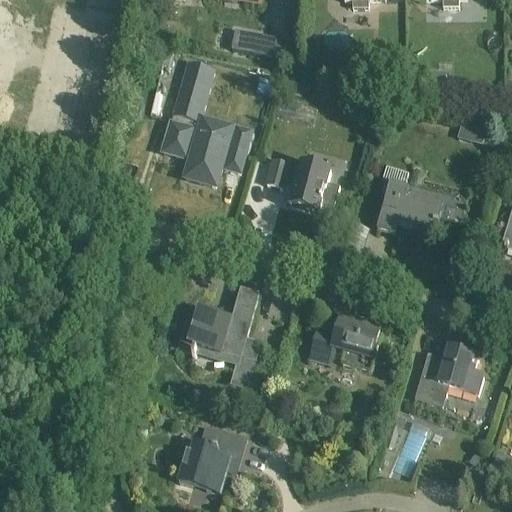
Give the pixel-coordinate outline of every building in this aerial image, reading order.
[(221,0),(261,9),(262,0),(221,0)] [(386,0),(344,0),(345,5),(353,5),(353,12),(369,12),(369,5),(386,5),(386,0)] [(425,0),(426,4),(443,4),(443,11),(459,11),(459,4),(468,4),(467,0),(425,0)] [(233,53),(280,62),(283,44),(237,35),(233,53)] [(225,171),(232,144),(196,134),(198,125),(200,126),(214,75),(188,68),(171,129),(170,129),(164,156),(180,160),(180,158),(192,161),(188,172),(190,172),(187,182),(217,189),(222,171),(225,171)] [(404,71),(380,71),(380,88),(404,88),(404,71)] [(445,94),(447,74),(414,71),(412,91),(445,94)] [(306,89),(287,84),(284,95),(303,101),(306,89)] [(503,90),(498,89),(492,95),(491,101),(502,101),(503,90)] [(225,171),(224,173),(241,177),(252,136),(235,131),(232,144),(225,171)] [(498,138),(486,135),(483,148),(494,151),(498,138)] [(331,174),(302,167),(301,170),(274,164),(267,189),(283,193),(284,190),(295,194),(291,211),(320,218),(322,209),(334,213),(340,191),(327,187),(331,174)] [(407,197),(409,190),(391,185),(378,234),(396,239),(400,226),(435,236),(442,206),(407,197)] [(246,343),(260,298),(242,293),(233,324),(191,312),(180,353),(194,357),(192,361),(196,362),(199,354),(241,366),(234,390),(250,394),(254,377),(263,347),(246,343)] [(374,362),(382,333),(342,322),(337,339),(319,334),(311,362),(331,367),(335,354),(344,357),(341,366),(372,375),(375,363),(374,362)] [(478,400),(484,381),(475,378),(480,362),(449,353),(446,363),(429,358),(416,404),(445,413),(451,392),(478,400)] [(406,422),(395,418),(385,450),(394,452),(398,438),(401,439),(406,422)] [(398,453),(417,460),(428,428),(409,422),(398,453)] [(247,444),(247,443),(206,430),(200,448),(194,446),(191,458),(187,457),(179,484),(194,489),(195,485),(207,488),(205,493),(220,497),(230,463),(237,465),(236,468),(237,468),(245,443),(247,444)] [(479,454),(470,465),(480,474),(490,464),(479,454)] [(511,464),(496,459),(491,478),(506,482),(511,464)]
